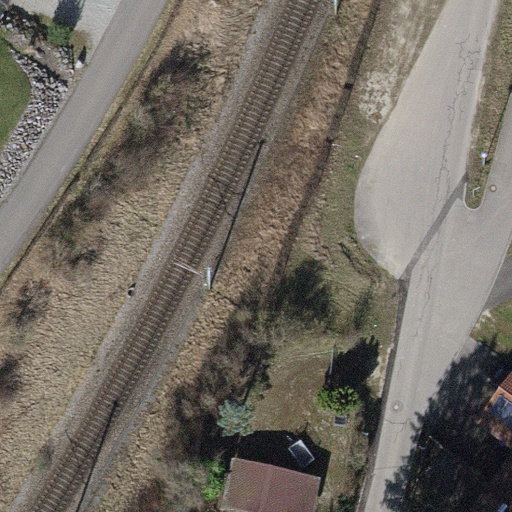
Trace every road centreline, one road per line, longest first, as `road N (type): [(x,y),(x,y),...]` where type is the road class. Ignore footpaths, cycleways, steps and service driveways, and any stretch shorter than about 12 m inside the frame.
road 1 (residential): [(368,511),(446,274),(424,258),(407,227),(404,194),(479,0)]
road 2 (residential): [(163,0),(0,283)]
